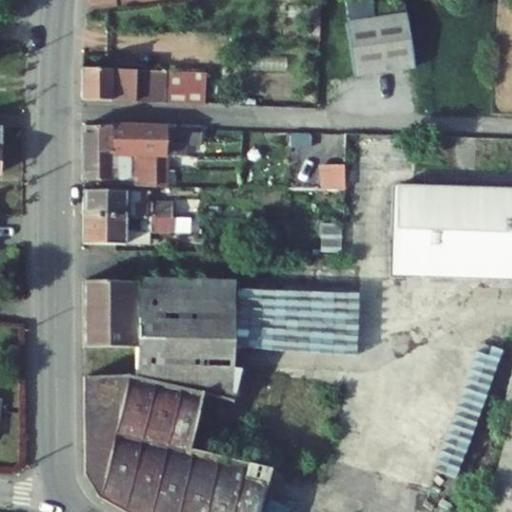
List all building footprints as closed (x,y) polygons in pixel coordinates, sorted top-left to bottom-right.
[(403,15),(343,24),(351,77),(411,69),(403,15)] [(167,72),(81,69),(80,101),(166,104),(167,72)] [(204,73),(167,72),(166,104),(202,105),(204,73)] [(202,146),(203,130),(166,129),(81,126),(81,140),(81,166),(81,180),(149,181),(149,187),(186,188),(187,154),(171,153),(171,146),(202,146)] [(343,167),(318,168),(319,193),(344,192),(343,167)] [(511,190),(397,187),(394,277),(511,280),(511,190)] [(82,191),(81,217),(169,218),(170,192),(82,191)] [(169,218),(81,217),(81,244),(118,244),(118,232),(184,233),(184,218),(169,218)] [(346,266),(346,258),(325,257),(325,266),(346,266)] [(137,347),(137,283),(82,282),(81,347),(137,347)] [(234,284),(137,283),(137,347),(136,378),(231,398),(234,284)] [(231,398),(136,378),(82,378),(82,472),(96,496),(123,511),(253,511),(259,486),(324,497),(344,389),(238,369),(231,398)] [(511,511),(511,422),(486,511),(511,511)]
